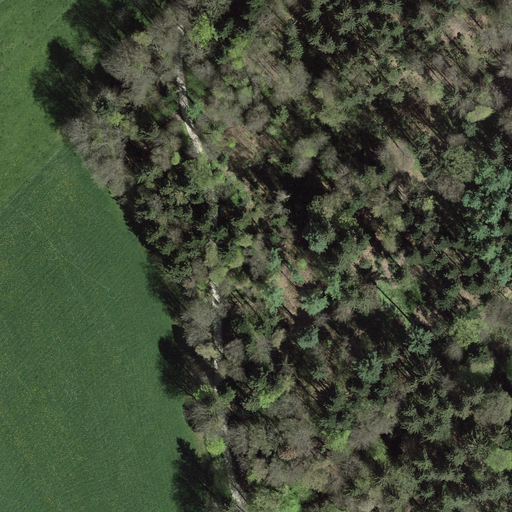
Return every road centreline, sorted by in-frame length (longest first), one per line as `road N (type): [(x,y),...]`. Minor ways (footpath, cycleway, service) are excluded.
road 1 (track): [(238,511),(214,385),(206,175),(174,60),(190,0)]
road 2 (track): [(237,507),(511,293)]
road 3 (track): [(415,511),(344,459),(307,455)]
